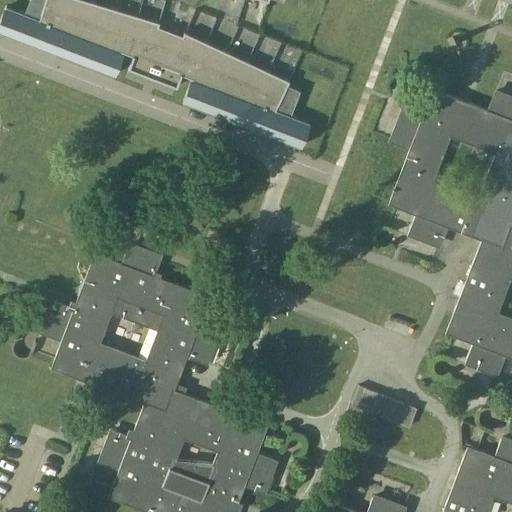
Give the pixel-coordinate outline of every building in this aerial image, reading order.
[(44,0),(39,18),(6,5),(0,20),(0,31),(113,75),(122,51),(133,54),(128,67),(177,86),(182,74),(192,77),(183,101),(300,146),(309,121),(276,109),(290,80),(184,30),(183,34),(159,25),(160,21),(90,0),(44,0)] [(511,219),(511,99),(495,92),(488,111),(432,89),(422,114),(403,107),(392,138),(410,145),(388,202),(414,212),(407,230),(438,242),(445,224),(482,238),(447,331),(473,340),(465,359),(498,371),(504,354),(511,356),(511,226),(510,225),(511,219)] [(93,253),(71,309),(54,303),(43,333),(61,340),(51,366),(144,401),(130,438),(112,431),(101,461),(119,468),(109,495),(154,511),(231,511),(243,481),(261,488),(273,457),(255,450),(265,425),(172,390),(186,353),(204,360),(216,329),(197,322),(207,296),(151,275),(158,258),(127,246),(120,264),(93,253)] [(416,408),(406,404),(358,385),(351,403),(409,427),(416,408)] [(367,511),(356,511),(339,505),(336,511),(511,511),(511,443),(501,439),(494,456),(468,446),(443,511),(401,511),(402,510),(373,499),(367,511)]
